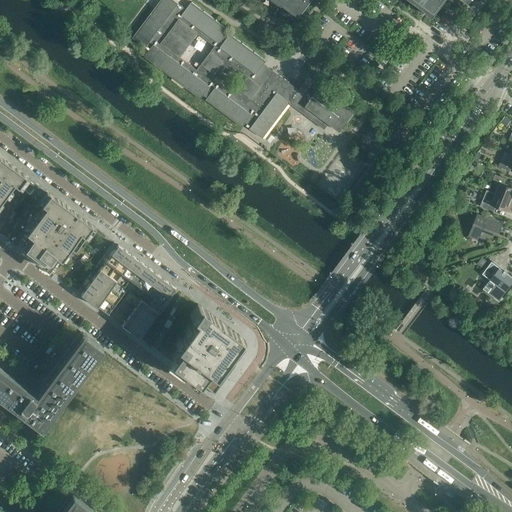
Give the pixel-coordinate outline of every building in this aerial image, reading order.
[(321,85),(320,86),(308,77),(299,89),(272,69),(269,73),(262,68),(267,61),(230,34),(229,36),(225,33),(228,29),(192,2),(186,9),(174,0),(160,0),(133,38),(149,50),(144,56),(201,99),(204,95),(207,97),(206,99),(242,127),(247,120),(253,124),(250,128),(263,138),(289,103),(325,129),(329,123),(340,131),(355,111),(321,85)] [(282,0),(301,14),(311,0),(282,0)] [(448,0),(460,8),(466,0),(416,0),(435,14),(445,0),(448,0)] [(339,92),(331,86),(328,90),(336,96),(339,92)] [(511,166),(511,154),(510,153),(508,159),(506,158),(504,163),(501,161),(498,167),(509,172),(511,166)] [(0,233),(40,263),(48,269),(58,257),(61,259),(71,246),(75,249),(93,225),(0,155),(0,233)] [(511,187),(504,184),(507,179),(495,174),(493,180),(496,182),(495,186),(497,187),(494,193),(511,199),(511,187)] [(509,211),(511,203),(511,199),(494,193),(490,203),(485,201),(482,207),(494,211),(496,206),(509,211)] [(499,234),(503,223),(493,219),(492,220),(477,214),(469,235),(478,239),(480,235),(486,238),(487,234),(493,237),(495,233),(499,234)] [(100,268),(109,275),(115,267),(118,262),(126,251),(118,245),(100,268)] [(115,267),(123,273),(134,257),(128,252),(126,251),(118,262),(115,267)] [(140,267),(143,263),(134,257),(123,273),(131,279),(134,274),(140,267)] [(499,301),(511,283),(511,276),(492,261),(482,273),(490,279),(483,289),(488,293),(499,301)] [(131,279),(139,285),(151,269),(145,265),(143,263),(140,267),(134,274),(131,279)] [(107,287),(114,278),(109,275),(100,268),(93,277),(107,287)] [(139,285),(147,291),(159,275),(151,269),(139,285)] [(159,275),(147,291),(155,296),(158,292),(167,281),(165,280),(159,275)] [(87,285),(101,295),(107,287),(93,277),(87,285)] [(155,296),(149,305),(157,311),(169,294),(175,287),(167,281),(158,292),(155,296)] [(94,304),(101,295),(87,285),(81,294),(94,304)] [(144,301),(137,310),(151,320),(158,311),(157,311),(149,305),(144,301)] [(171,361),(215,394),(235,367),(223,359),(240,336),(201,306),(173,343),(180,348),(171,361)] [(137,310),(131,318),(145,328),(151,320),(137,310)] [(145,328),(131,318),(124,327),(138,337),(145,328)] [(41,428),(61,400),(100,348),(80,333),(36,393),(0,365),(0,397),(15,408),(39,426),(41,428)] [(88,511),(91,509),(71,494),(57,511),(88,511)] [(324,510),(328,504),(322,500),(318,498),(312,506),(316,509),(320,511),(321,511),(323,509),(324,510)]
